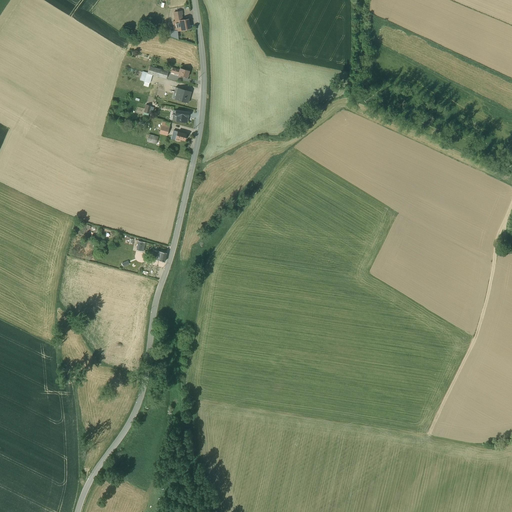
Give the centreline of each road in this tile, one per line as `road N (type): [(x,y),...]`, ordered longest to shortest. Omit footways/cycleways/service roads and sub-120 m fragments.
road 1 (unclassified): [(78,511),(138,408),(192,161)]
road 2 (residential): [(193,0),(204,74),(192,161)]
road 3 (track): [(505,219),(476,336)]
